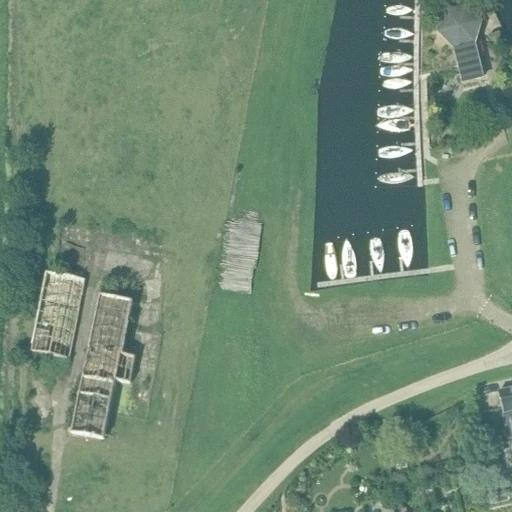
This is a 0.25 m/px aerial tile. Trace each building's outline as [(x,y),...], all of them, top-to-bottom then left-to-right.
[(462,85),(481,80),(473,45),(479,25),(465,11),(445,16),(440,35),(453,49),(462,85)] [(69,361),(84,282),(46,274),(30,354),(69,361)] [(129,386),(134,360),(121,357),(132,304),(99,297),(74,415),(70,435),(103,442),(107,422),(115,383),(129,386)] [(511,390),(497,394),(508,443),(511,442),(511,390)] [(505,474),(511,473),(511,449),(501,452),(505,474)] [(496,494),(485,496),(489,511),(511,506),(511,490),(509,490),(507,482),(494,485),(496,494)]
